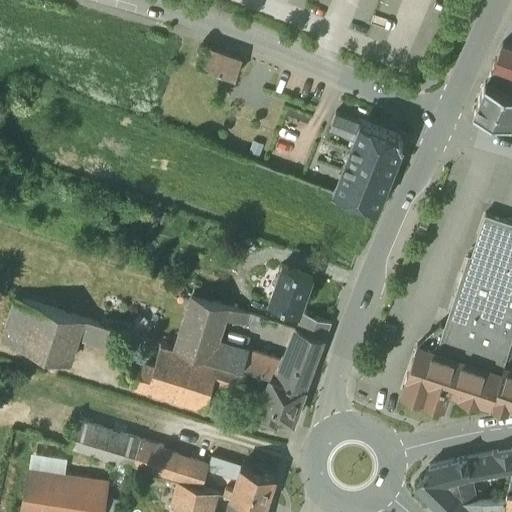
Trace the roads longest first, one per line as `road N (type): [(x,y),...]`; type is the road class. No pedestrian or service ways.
road 1 (residential): [(441,121),(259,41),(133,0)]
road 2 (tertiary): [(332,429),(337,371),(441,121)]
road 3 (tertiary): [(441,121),(498,0)]
road 4 (tertiary): [(511,430),(384,446)]
